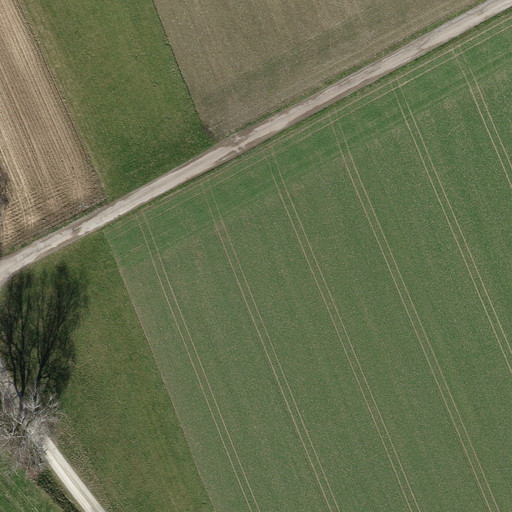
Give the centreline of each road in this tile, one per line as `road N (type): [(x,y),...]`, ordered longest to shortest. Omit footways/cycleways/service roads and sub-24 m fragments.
road 1 (track): [(0,273),(507,0)]
road 2 (track): [(88,511),(52,465),(0,364)]
